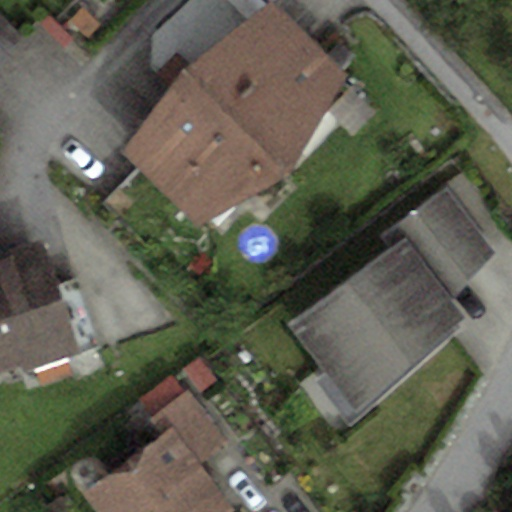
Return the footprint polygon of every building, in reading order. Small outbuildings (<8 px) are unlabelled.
[(275,3),(184,70),(121,151),(198,227),(284,177),(348,80),(275,3)] [(0,73),(12,61),(0,49),(0,73)] [(381,236),(391,250),(407,238),(448,294),(497,258),(445,188),(381,236)] [(391,250),(290,326),(354,421),(469,322),(448,294),(407,238),(391,250)] [(0,377),(78,353),(41,240),(0,253),(0,377)] [(218,382),(199,359),(184,370),(203,394),(218,382)] [(141,400),(153,416),(182,394),(170,379),(141,400)] [(149,420),(163,437),(172,430),(198,463),(227,439),(187,389),(182,394),(153,416),(149,420)] [(234,511),(198,463),(172,430),(163,437),(85,496),(96,511),(234,511)]
